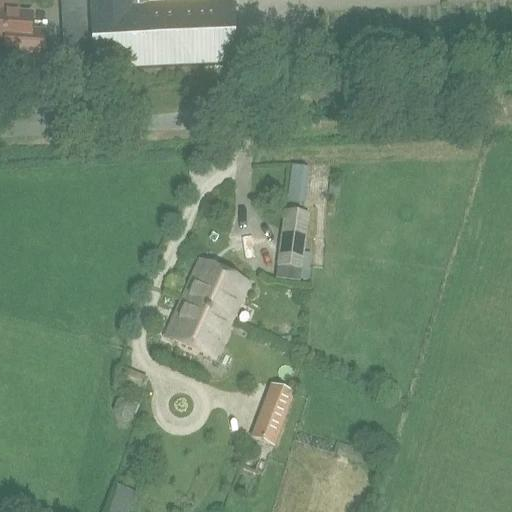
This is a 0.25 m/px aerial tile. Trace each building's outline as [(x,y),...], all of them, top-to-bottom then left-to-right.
[(143,0),(90,0),(91,12),(90,12),(93,72),(229,65),(228,40),(233,39),(231,5),(148,9),(144,9),(143,0)] [(0,11),(0,41),(16,43),(15,57),(43,59),(44,44),(37,43),(38,30),(31,30),(32,13),(0,11)] [(300,283),(311,215),(285,211),(277,280),(300,283)] [(200,262),(181,304),(231,326),(250,284),(200,262)] [(215,362),(231,326),(181,304),(166,340),(215,362)] [(270,385),(251,439),(275,448),(295,394),(270,385)]
